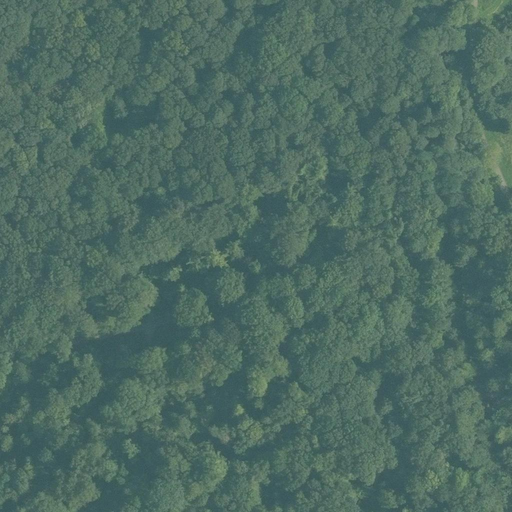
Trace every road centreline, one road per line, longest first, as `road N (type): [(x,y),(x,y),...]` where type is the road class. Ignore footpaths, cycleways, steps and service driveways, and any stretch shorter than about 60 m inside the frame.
road 1 (unknown): [(428,511),(382,349),(345,276),(300,0)]
road 2 (unclassified): [(344,0),(474,511)]
